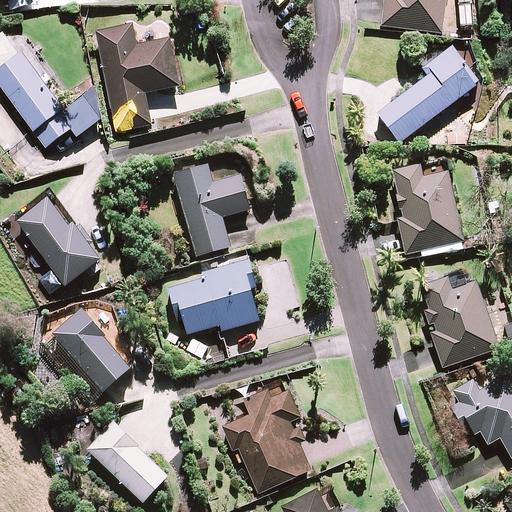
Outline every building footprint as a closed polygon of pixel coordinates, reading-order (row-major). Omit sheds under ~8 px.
[(384,0),(382,24),(441,31),(445,0),(384,0)] [(472,1),(457,2),(458,24),(473,24),(472,1)] [(136,44),(132,24),(97,31),(116,131),(150,125),(144,92),(179,85),(170,38),(136,44)] [(476,83),(441,38),(416,57),(429,73),(378,113),(399,141),(476,83)] [(64,111),(21,53),(0,68),(0,84),(46,146),(71,128),(77,136),(100,119),(83,97),(64,111)] [(406,252),(462,238),(450,159),(393,167),(406,252)] [(212,182),(207,164),(175,172),(196,255),(229,246),(221,215),(249,207),(240,174),(212,182)] [(70,230),(47,198),(18,219),(64,284),(101,258),(77,225),(70,230)] [(209,277),(174,287),(175,291),(169,293),(177,322),(183,320),(188,334),(221,324),(223,330),(259,319),(246,275),(252,273),(248,260),(208,272),(209,277)] [(498,349),(474,275),(424,291),(436,327),(430,329),(443,366),(498,349)] [(57,334),(83,368),(101,391),(130,368),(83,307),(54,330),(57,334)] [(83,368),(57,334),(19,363),(46,397),(83,368)] [(504,442),(511,460),(511,384),(508,376),(451,402),(466,435),(472,433),(473,437),(479,434),(486,450),(504,442)] [(303,415),(288,381),(245,400),(251,414),(223,427),(233,450),(239,448),(258,492),(314,469),(293,419),(303,415)] [(168,476),(113,422),(88,448),(143,502),(168,476)] [(342,511),(328,485),(281,509),(282,511),(342,511)]
